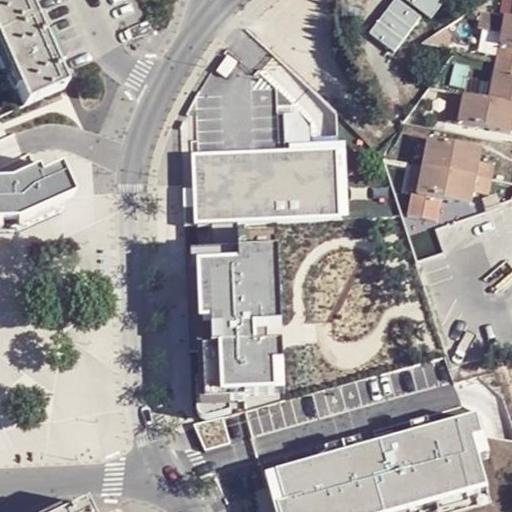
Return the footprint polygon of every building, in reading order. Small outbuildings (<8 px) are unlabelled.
[(0,0),(0,55),(23,108),(65,90),(51,58),(25,0),(0,0)] [(394,52),(420,16),(396,0),(392,0),(368,33),(394,52)] [(413,0),(432,13),(441,0),(413,0)] [(511,21),(504,20),(487,102),(464,98),(459,128),(509,136),(511,124),(511,21)] [(234,67),(224,59),(213,73),(222,81),(234,67)] [(459,128),(464,98),(453,97),(448,126),(459,128)] [(427,143),(422,170),(418,199),(469,209),(472,198),(484,200),(491,168),(477,166),(479,152),(427,143)] [(196,212),(185,212),(186,231),(214,229),(237,228),(341,224),(339,156),(194,162),(196,212)] [(0,227),(17,227),(59,208),(55,200),(72,192),(58,162),(34,172),(31,165),(3,178),(0,177),(0,227)] [(390,176),(390,179),(398,180),(401,166),(392,164),(390,176)] [(418,199),(422,170),(413,169),(407,199),(411,200),(417,201),(418,199)] [(417,201),(411,200),(406,221),(435,227),(440,205),(417,201)] [(393,203),(379,206),(383,217),(396,213),(393,203)] [(237,228),(214,229),(215,258),(189,259),(193,357),(204,356),(206,408),(233,407),(248,407),(248,401),(277,400),(276,371),(286,370),(284,349),(270,350),(269,333),(283,333),(280,257),(238,259),(238,245),(237,228)] [(238,259),(280,257),(279,243),(238,245),(238,259)] [(276,371),(277,400),(287,399),(286,370),(276,371)] [(233,407),(206,408),(208,427),(224,422),(233,419),(233,407)] [(484,438),(478,418),(264,481),(273,511),(415,511),(488,491),(479,460),(473,441),(484,438)] [(224,422),(208,427),(195,430),(207,456),(232,449),(224,422)] [(490,457),(484,438),(473,441),(479,460),(490,457)]
